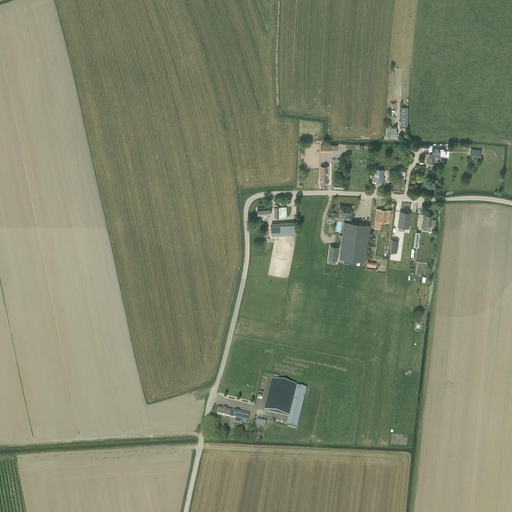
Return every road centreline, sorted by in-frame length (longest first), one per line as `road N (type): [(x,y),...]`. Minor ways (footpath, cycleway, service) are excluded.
road 1 (unclassified): [(183,511),(240,279),(249,197)]
road 2 (unclassified): [(511,203),(249,197)]
